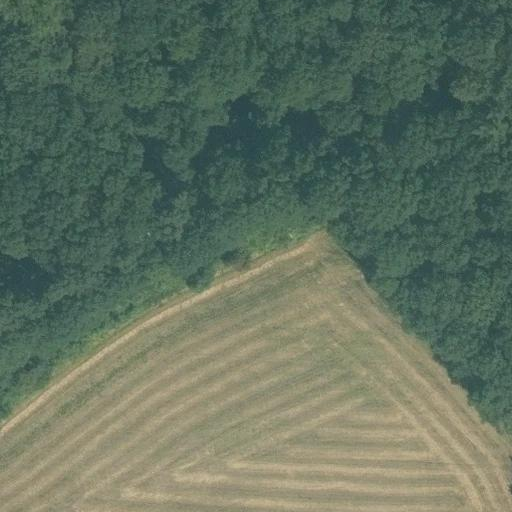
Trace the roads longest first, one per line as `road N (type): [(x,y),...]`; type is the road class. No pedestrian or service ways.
road 1 (unclassified): [(0,313),(466,38),(511,36)]
road 2 (track): [(466,38),(0,46)]
